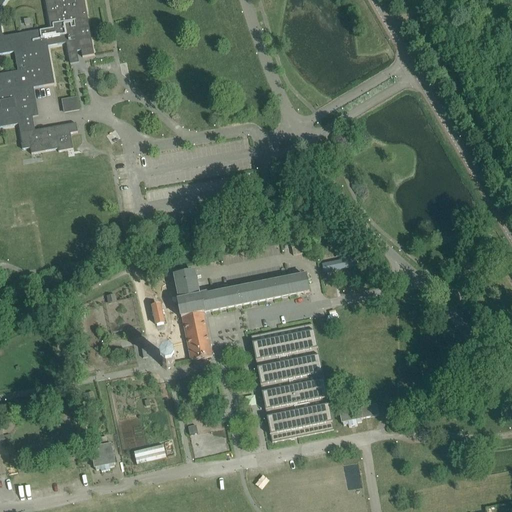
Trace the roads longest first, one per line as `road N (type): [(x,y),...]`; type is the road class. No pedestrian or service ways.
road 1 (residential): [(364,437),(0,510)]
road 2 (tertiary): [(511,236),(417,74)]
road 3 (unclassified): [(419,281),(359,222),(305,141)]
road 4 (residential): [(254,317),(419,281)]
road 5 (unclassified): [(511,386),(419,281)]
road 6 (residential): [(296,125),(244,0)]
road 7 (residential): [(410,61),(296,125)]
road 8 (residential): [(305,141),(417,74)]
